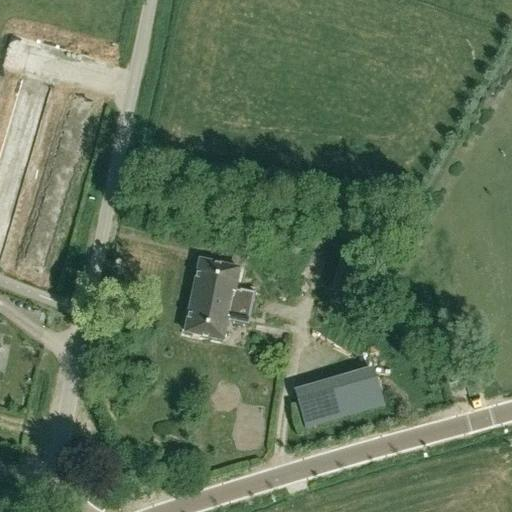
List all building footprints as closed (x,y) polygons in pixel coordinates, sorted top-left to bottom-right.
[(9,101),(34,104),(36,88),(11,85),(9,101)] [(66,100),(60,125),(80,130),(86,104),(66,100)] [(54,135),(50,159),(68,162),(71,138),(54,135)] [(42,203),(60,204),(62,161),(44,161),(42,203)] [(30,218),(20,259),(40,264),(49,223),(30,218)] [(355,296),(363,260),(340,254),(331,290),(355,296)] [(185,332),(222,340),(227,318),(245,322),(251,295),(233,291),(238,267),(200,260),(185,332)] [(290,384),(298,421),(379,403),(370,366),(290,384)] [(179,401),(213,414),(225,382),(191,369),(179,401)] [(458,381),(455,369),(447,371),(450,383),(458,381)]
